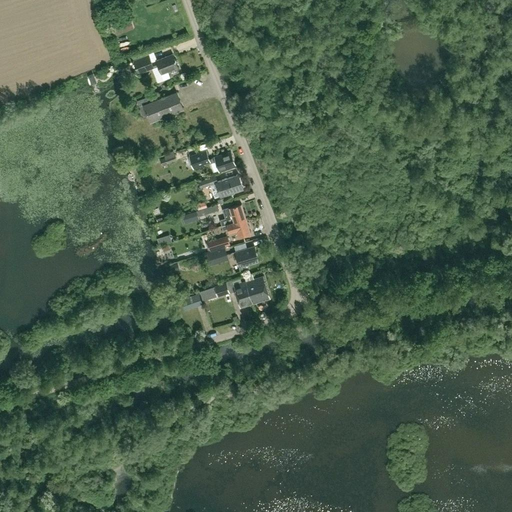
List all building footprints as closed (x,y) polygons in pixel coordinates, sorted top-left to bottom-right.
[(120,33),(116,24),(110,26),(113,36),(120,33)] [(158,65),(164,80),(170,78),(167,71),(178,67),(172,53),(156,60),(152,62),(149,54),(133,60),(138,73),(158,65)] [(192,92),(182,95),(184,103),(204,98),(200,84),(190,87),(192,92)] [(183,108),(177,91),(161,97),(159,91),(154,94),(154,93),(137,101),(140,108),(137,110),(142,119),(144,118),(148,116),(150,121),(183,108)] [(173,150),(164,154),(167,163),(177,160),(175,154),(173,150)] [(235,165),(231,151),(209,159),(206,151),(190,156),(194,168),(216,161),(219,170),(235,165)] [(214,182),(211,184),(215,197),(229,192),(244,187),(239,173),(224,179),(218,181),(214,182)] [(214,182),(212,176),(199,181),(201,187),(211,184),(214,182)] [(220,219),(222,225),(246,217),(241,202),(222,208),(225,217),(220,219)] [(219,210),(217,204),(196,210),(198,216),(219,210)] [(199,218),(198,216),(196,210),(188,213),(191,221),(199,218)] [(216,213),(203,215),(205,224),(218,221),(216,213)] [(250,232),(246,217),(222,225),(223,230),(228,228),(229,233),(237,230),(239,236),(250,232)] [(159,247),(171,243),(168,236),(156,240),(159,247)] [(214,249),(232,244),(230,238),(213,243),(214,249)] [(239,266),(259,260),(254,246),(232,252),(234,259),(237,258),(239,266)] [(209,266),(229,259),(225,247),(205,253),(209,266)] [(178,263),(167,266),(169,273),(180,269),(178,263)] [(270,297),(263,275),(245,281),(248,291),(252,290),(254,296),(250,298),(252,303),(270,297)] [(230,292),(228,287),(226,281),(215,285),(216,290),(218,296),(230,292)] [(254,296),(252,290),(248,291),(245,281),(233,285),(240,307),(252,303),(250,298),(254,296)] [(215,285),(200,290),(203,299),(204,300),(218,296),(216,290),(215,285)]
